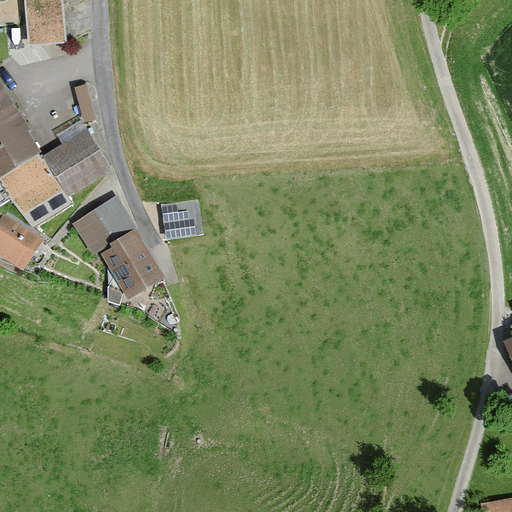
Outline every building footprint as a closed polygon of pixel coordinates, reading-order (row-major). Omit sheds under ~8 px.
[(65,35),(62,0),(22,0),(23,13),(0,14),(0,46),(30,44),(30,37),(65,35)] [(35,157),(0,98),(0,197),(19,229),(67,201),(65,197),(106,172),(78,124),(53,139),(56,144),(35,157)] [(95,252),(119,300),(157,281),(133,232),(113,242),(98,211),(68,226),(84,257),(95,252)] [(0,261),(15,270),(32,239),(0,221),(0,261)] [(511,338),(503,342),(511,362),(511,338)] [(480,511),(511,511),(511,502),(480,507),(480,511)]
